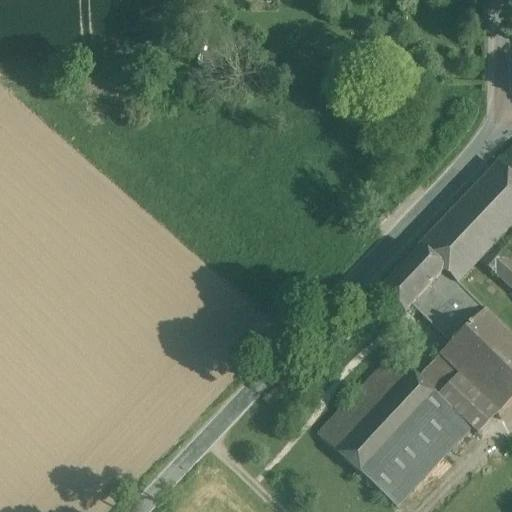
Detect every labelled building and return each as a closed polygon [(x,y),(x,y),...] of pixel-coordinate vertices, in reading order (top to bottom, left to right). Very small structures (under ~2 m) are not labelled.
[(511,181),(497,167),(417,250),(418,250),(455,286),(456,285),(477,262),(511,226),(511,181)] [(511,226),(477,262),(511,292),(511,267),(508,263),(511,259),(511,226)] [(455,286),(418,250),(379,291),(403,315),(406,311),(448,348),(484,312),(486,311),(456,285),(455,286)] [(448,348),(439,357),(458,376),(498,415),(511,401),(511,339),(484,312),(448,348)] [(392,357),(317,437),(367,483),(442,403),(436,398),(417,379),(392,357)] [(458,376),(439,357),(417,379),(436,398),(458,376)] [(442,403),(367,483),(396,510),(471,431),(442,403)]
